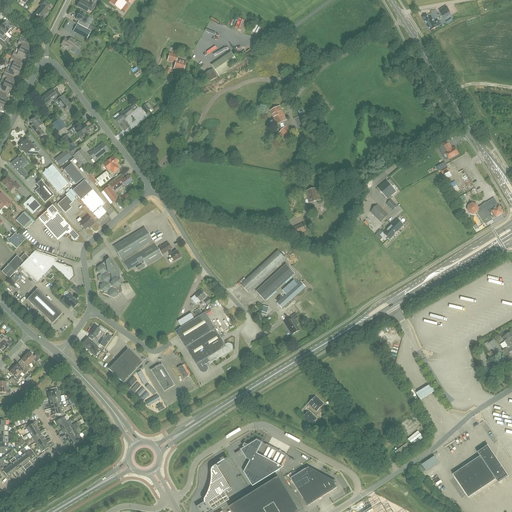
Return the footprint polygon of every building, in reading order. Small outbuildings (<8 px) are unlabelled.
[(46,9),(50,5),(44,0),(43,0),(39,5),(41,7),(36,14),(42,19),(49,11),(46,9)] [(88,10),(92,12),(98,0),(91,0),(89,4),(88,4),(88,5),(80,1),(79,4),(78,3),(76,5),(77,6),(77,7),(86,12),(88,10)] [(123,0),(114,0),(112,4),(118,8),(124,0),(123,0)] [(446,6),(439,10),(443,16),(449,11),(446,6)] [(82,13),(80,12),(76,19),(80,21),(80,22),(79,25),(87,29),(89,25),(87,23),(88,21),(88,20),(87,20),(88,17),(86,15),(86,14),(84,13),(83,13),(82,13)] [(426,16),(423,18),(430,31),(437,27),(441,25),(439,21),(435,23),(432,18),(428,20),(426,16)] [(0,27),(7,33),(9,30),(11,32),(15,28),(16,29),(18,27),(12,22),(11,24),(10,24),(9,26),(4,23),(0,27)] [(90,32),(77,25),(73,31),(86,39),(90,32)] [(24,45),(25,42),(28,44),(30,40),(26,36),(24,41),(20,40),(17,44),(21,46),(19,50),(28,54),(30,48),(24,45)] [(82,44),(77,41),(75,44),(65,38),(61,45),(70,50),(70,51),(75,53),(77,48),(79,49),(82,44)] [(25,59),(28,54),(19,50),(18,54),(14,52),(12,56),(21,61),(22,58),(25,59)] [(239,62),(231,52),(212,65),(219,76),(239,62)] [(168,61),(174,62),(175,63),(174,69),(183,71),(186,62),(177,60),(178,56),(170,54),(168,61)] [(20,63),(21,61),(12,56),(10,61),(14,63),(12,67),(20,70),(23,65),(20,63)] [(17,76),(20,70),(12,67),(10,70),(6,69),(4,73),(10,76),(11,73),(17,76)] [(213,69),(204,73),(209,82),(217,77),(213,69)] [(13,77),(10,76),(4,73),(2,78),(6,79),(4,83),(12,87),(15,81),(12,80),(13,77)] [(10,93),(12,87),(4,83),(2,87),(0,85),(0,91),(3,93),(4,90),(10,93)] [(62,97),(57,91),(58,90),(56,87),(42,98),(46,104),(52,99),(54,103),(57,101),(57,100),(62,97)] [(71,107),(70,106),(62,96),(62,97),(57,100),(57,101),(54,103),(61,112),(66,108),(68,110),(69,110),(71,109),(71,107)] [(145,105),(141,108),(146,114),(150,110),(145,105)] [(286,127),(283,122),(287,120),(280,106),(270,111),(277,125),(279,124),(281,131),(280,132),(278,133),(284,141),(286,140),(293,134),(287,126),(286,127)] [(125,120),(124,119),(133,111),(129,107),(124,112),(122,110),(118,113),(120,115),(115,120),(119,125),(125,131),(130,126),(125,120)] [(44,133),(41,129),(39,127),(42,124),(36,116),(30,121),(35,126),(32,128),(39,137),(44,133)] [(57,132),(57,133),(63,128),(57,120),(51,125),(57,132)] [(79,123),(74,127),(76,131),(76,132),(80,137),(80,136),(88,130),(84,125),(82,127),(79,123)] [(62,139),(68,146),(72,143),(66,135),(62,139)] [(22,143),(19,145),(21,148),(21,151),(23,151),(26,154),(29,151),(31,152),(31,149),(34,149),(34,152),(38,152),(40,150),(35,143),(33,144),(31,144),(27,139),(24,141),(22,141),(22,143)] [(449,159),(458,154),(455,148),(452,149),(448,141),(437,147),(441,153),(445,151),(449,159)] [(98,160),(97,159),(108,150),(103,143),(92,152),(93,153),(89,155),(95,162),(98,160)] [(84,166),(90,161),(81,150),(75,154),(84,166)] [(66,151),(55,160),(60,166),(71,157),(66,151)] [(24,178),(28,175),(20,166),(26,161),(22,156),(20,158),(18,157),(10,163),(21,176),(22,176),(24,178)] [(108,170),(110,169),(113,173),(119,169),(115,165),(118,163),(113,157),(105,163),(103,164),(108,170)] [(63,170),(75,185),(83,179),(71,164),(63,170)] [(58,192),(63,188),(68,184),(52,165),(42,174),(58,192)] [(111,178),(106,172),(95,180),(100,187),(111,178)] [(17,190),(19,188),(20,187),(16,182),(15,184),(8,176),(1,182),(10,191),(14,187),(17,190)] [(114,191),(117,188),(123,184),(125,187),(132,181),(128,176),(123,180),(121,177),(110,186),(114,191)] [(390,179),(388,181),(395,189),(397,187),(390,179)] [(84,180),(72,191),(98,220),(106,213),(101,207),(105,204),(84,180)] [(396,191),(395,190),(387,180),(378,188),(387,199),(396,191)] [(39,188),(35,192),(45,203),(54,195),(48,188),(44,184),(42,181),(37,185),(40,188),(39,188)] [(118,199),(109,188),(108,187),(103,191),(113,203),(118,199)] [(320,200),(317,188),(307,191),(309,203),(320,200)] [(72,203),(72,202),(75,199),(69,192),(65,195),(67,196),(57,205),(65,213),(71,208),(69,205),(72,203)] [(127,194),(121,198),(122,200),(123,202),(130,197),(127,194)] [(0,196),(0,205),(2,208),(5,205),(7,207),(11,203),(6,198),(4,200),(0,196)] [(456,199),(460,204),(466,201),(463,196),(456,199)] [(32,197),(23,205),(32,214),(41,206),(32,197)] [(499,206),(494,198),(487,203),(483,206),(483,205),(479,207),(476,204),(472,203),(469,205),(468,209),(470,213),(474,214),(477,212),(484,223),(486,224),(493,220),(502,214),(503,212),(499,206)] [(393,210),(397,206),(391,200),(386,204),(393,210)] [(377,205),(370,212),(381,222),(388,215),(377,205)] [(79,237),(58,212),(52,206),(38,219),(43,225),(57,240),(66,233),(69,233),(72,236),(72,238),(73,240),(76,240),(79,237)] [(23,213),(16,220),(24,228),(31,220),(23,213)] [(395,229),(399,225),(395,221),(389,227),(390,228),(384,233),(390,239),(393,236),(392,235),(397,230),(395,229)] [(294,227),(297,234),(307,230),(304,223),(294,227)] [(128,270),(143,261),(147,266),(162,256),(161,255),(168,251),(170,255),(172,258),(168,260),(170,263),(174,261),(181,257),(177,251),(172,253),(170,250),(171,249),(168,243),(157,249),(154,244),(152,241),(144,228),(113,247),(121,260),(121,259),(123,262),(123,263),(128,270)] [(16,249),(24,241),(26,239),(20,233),(15,238),(13,236),(10,239),(8,239),(8,244),(11,243),(16,249)] [(241,284),(248,292),(286,258),(279,250),(241,284)] [(29,258),(20,267),(37,283),(53,266),(69,281),(74,276),(72,268),(56,262),(57,258),(35,251),(29,258)] [(0,270),(0,284),(2,286),(20,267),(29,258),(24,254),(20,259),(17,256),(2,272),(0,270)] [(109,258),(97,268),(98,272),(100,273),(100,275),(99,276),(100,277),(99,277),(99,280),(100,281),(100,282),(102,282),(102,284),(100,286),(101,290),(103,291),(103,294),(114,298),(122,292),(121,285),(119,274),(109,258)] [(295,274),(286,265),(256,292),(265,301),(295,274)] [(277,303),(282,308),(306,287),(301,282),(277,303)] [(37,289),(27,300),(52,324),(63,313),(37,289)] [(207,296),(201,290),(195,295),(200,302),(207,296)] [(72,297),(70,295),(67,292),(65,292),(64,293),(64,295),(67,298),(66,299),(64,298),(61,301),(66,307),(69,304),(73,308),(78,303),(73,298),(72,297)] [(202,314),(199,309),(193,313),(196,318),(202,314)] [(225,345),(215,329),(205,312),(175,331),(196,365),(197,364),(201,371),(202,372),(203,372),(204,372),(205,372),(206,372),(206,371),(207,371),(207,370),(207,369),(207,368),(207,367),(206,365),(210,362),(211,363),(230,351),(231,350),(232,349),(233,349),(233,348),(233,347),(233,346),(232,345),(232,344),(231,344),(230,343),(229,343),(228,343),(226,344),(225,345)] [(194,318),(191,313),(178,322),(181,327),(194,318)] [(296,319),(294,321),(292,318),(284,322),(292,334),(299,330),(297,326),(299,324),(296,319)] [(100,330),(94,326),(89,334),(90,335),(88,337),(92,340),(94,337),(95,338),(100,330)] [(9,340),(9,341),(4,337),(2,340),(0,341),(0,342),(2,344),(0,345),(0,349),(3,352),(8,347),(9,347),(10,347),(12,345),(11,344),(12,343),(9,340)] [(100,350),(88,338),(82,344),(95,356),(100,350)] [(105,348),(108,343),(103,339),(99,345),(105,348)] [(127,349),(108,369),(123,383),(142,363),(127,349)] [(36,363),(38,361),(40,359),(35,355),(33,357),(28,352),(25,356),(31,362),(33,360),(36,363)] [(29,365),(31,362),(25,356),(21,360),(26,365),(24,367),(28,371),(30,369),(31,368),(29,365)] [(28,371),(24,367),(22,369),(17,364),(13,368),(20,375),(22,372),(24,375),(28,371)] [(164,392),(174,385),(162,364),(160,365),(159,364),(154,367),(155,367),(150,370),(164,392)] [(184,364),(182,366),(189,376),(191,375),(184,364)] [(182,365),(177,368),(184,379),(189,376),(182,365)] [(19,381),(18,380),(22,377),(20,375),(13,368),(13,369),(12,368),(11,368),(9,370),(9,371),(10,372),(9,372),(14,377),(12,379),(16,383),(17,383),(19,381)] [(420,400),(434,391),(430,385),(416,394),(420,400)] [(6,387),(0,387),(0,392),(4,393),(4,396),(10,396),(10,390),(6,390),(6,387)] [(59,391),(58,391),(57,387),(50,389),(51,392),(48,393),(49,398),(46,398),(46,401),(49,400),(49,399),(60,396),(60,395),(59,391)] [(49,399),(49,400),(50,404),(61,402),(60,396),(49,399)] [(317,411),(323,405),(315,397),(309,403),(317,411)] [(48,409),(49,411),(52,411),(51,410),(63,407),(62,402),(61,402),(50,404),(51,408),(48,409)] [(51,410),(52,411),(53,415),(56,414),(57,417),(59,417),(62,415),(65,414),(64,412),(63,407),(51,410)] [(312,424),(316,419),(309,411),(304,417),(312,424)] [(56,421),(59,425),(59,426),(67,422),(64,417),(56,421)] [(67,422),(59,426),(59,425),(56,427),(57,429),(60,427),(62,430),(62,431),(70,427),(72,425),(69,420),(67,422)] [(29,433),(37,428),(34,425),(37,423),(36,421),(33,423),(34,424),(26,428),(29,433)] [(72,425),(70,427),(62,431),(62,430),(59,432),(60,434),(63,432),(65,435),(65,436),(75,430),(72,425)] [(40,433),(39,432),(37,428),(29,433),(32,438),(40,433)] [(76,436),(78,435),(75,430),(65,436),(65,435),(62,436),(63,438),(66,437),(68,440),(68,441),(76,436)] [(40,434),(43,433),(42,431),(39,432),(40,433),(32,438),(35,442),(43,438),(40,434)] [(78,440),(76,436),(68,441),(68,440),(65,441),(66,443),(69,442),(71,445),(75,443),(77,446),(83,443),(80,439),(78,440)] [(46,443),(45,442),(43,438),(35,442),(37,445),(35,446),(36,448),(46,443)] [(46,444),(49,442),(47,440),(45,442),(46,443),(36,448),(38,450),(39,449),(41,452),(49,448),(46,444)] [(262,443),(257,440),(245,447),(243,446),(243,447),(245,448),(235,454),(237,454),(236,454),(241,450),(247,459),(250,461),(244,472),(252,486),(283,468),(256,453),(262,443)] [(498,483),(509,476),(488,445),(478,452),(480,456),(453,474),(469,498),(496,479),(498,483)] [(33,462),(31,459),(30,460),(22,449),(20,451),(23,455),(21,457),(26,463),(29,461),(31,463),(33,462)] [(30,460),(31,459),(35,457),(29,450),(27,451),(26,449),(25,449),(24,449),(23,449),(22,449),(30,460)] [(21,467),(16,460),(14,457),(10,461),(12,463),(17,470),(20,468),(22,470),(24,468),(22,466),(21,467)] [(21,467),(22,466),(26,463),(21,457),(16,460),(21,467)] [(434,457),(422,465),(426,472),(439,463),(434,457)] [(207,497),(205,498),(207,501),(196,507),(199,511),(210,511),(229,500),(225,493),(231,489),(231,488),(217,466),(228,459),(227,458),(214,467),(213,468),(212,470),(211,472),(212,474),(212,476),(212,478),(212,480),(211,482),(211,486),(210,488),(209,488),(208,489),(209,490),(209,492),(207,496),(207,497)] [(12,474),(13,473),(17,470),(12,463),(7,467),(12,474)] [(15,475),(13,473),(12,474),(7,467),(3,470),(8,477),(11,474),(13,477),(15,475)] [(318,474),(316,472),(313,470),(311,471),(309,468),(308,467),(290,478),(307,506),(313,503),(313,502),(321,497),(336,488),(332,482),(333,481),(328,478),(324,480),(322,477),(323,476),(319,474),(318,474)] [(298,511),(299,511),(278,477),(229,507),(232,511),(298,511)] [(393,511),(391,509),(387,511),(381,503),(372,508),(372,509),(367,511),(393,511)]
